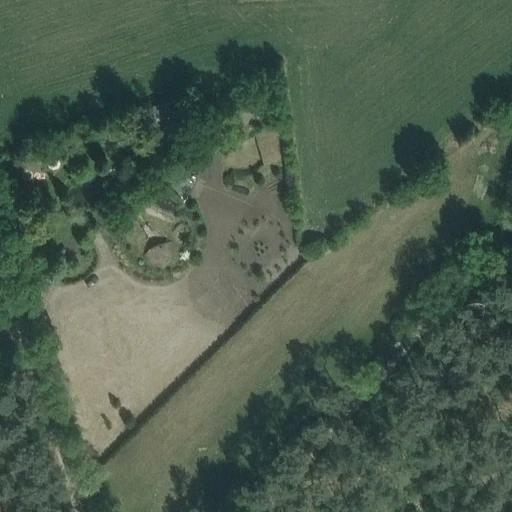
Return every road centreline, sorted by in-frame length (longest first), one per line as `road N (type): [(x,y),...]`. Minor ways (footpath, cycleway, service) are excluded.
road 1 (track): [(511,195),(256,511)]
road 2 (track): [(0,283),(79,511)]
